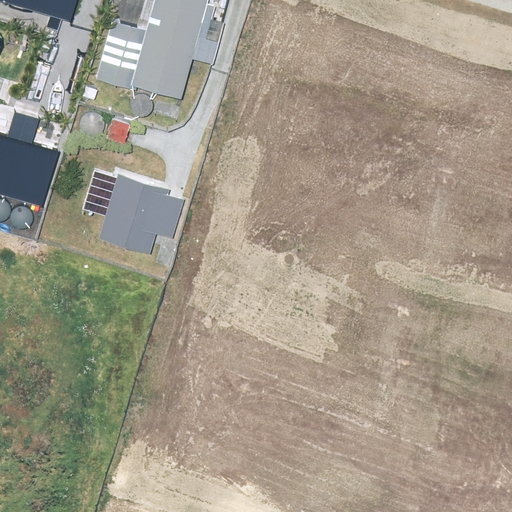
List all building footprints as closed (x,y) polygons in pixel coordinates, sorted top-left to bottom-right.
[(145,0),(138,27),(106,17),(90,75),(131,86),(133,80),(174,92),(185,53),(208,59),(214,37),(216,38),(221,18),(205,13),(208,0),(145,0)] [(271,87),(298,0),(254,0),(231,74),(271,87)] [(94,87),(82,82),(79,91),(91,96),(94,87)] [(127,141),(133,117),(82,104),(76,129),(127,141)] [(0,126),(0,187),(41,199),(58,144),(0,126)] [(119,166),(97,233),(147,248),(153,228),(169,233),(182,194),(165,188),(167,181),(119,166)]
